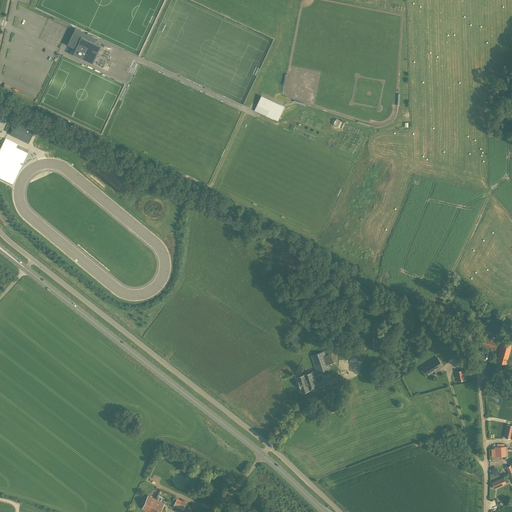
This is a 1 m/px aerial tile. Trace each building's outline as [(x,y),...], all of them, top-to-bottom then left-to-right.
[(108,47),(106,46),(104,45),(104,47),(95,43),(97,38),(75,28),(67,45),(75,49),(75,51),(72,49),(70,53),(97,66),(102,68),(111,51),(107,48),(108,47)] [(258,105),(269,111),(267,116),(276,121),(283,107),(262,97),(258,105)] [(338,119),(336,125),(344,128),(346,122),(338,119)] [(16,122),(11,133),(29,142),(35,131),(16,122)] [(372,350),(384,350),(385,336),(373,335),(372,350)] [(488,348),(491,348),(490,350),(495,351),(498,340),(493,338),(484,336),(481,347),(487,349),(488,348)] [(502,342),(496,361),(506,364),(511,345),(502,342)] [(310,356),(316,373),(330,369),(330,367),(324,351),(310,356)] [(443,366),(437,357),(429,362),(429,363),(423,367),(428,375),(434,371),(435,372),(443,366)] [(464,370),(454,372),(457,382),(466,380),(464,370)] [(313,372),(297,377),(302,393),(314,389),(315,390),(339,382),(336,371),(322,376),(323,380),(317,382),(313,372)] [(332,397),(336,394),(333,389),(329,392),(315,402),(325,416),(339,406),(332,397)] [(494,439),(495,457),(508,456),(507,441),(505,441),(505,439),(494,439)] [(506,483),(503,477),(491,483),(494,488),(506,483)] [(142,509),(149,511),(150,511),(156,499),(148,496),(142,509)] [(177,498),(174,506),(183,510),(186,502),(177,498)] [(156,499),(150,511),(160,511),(164,503),(156,499)]
